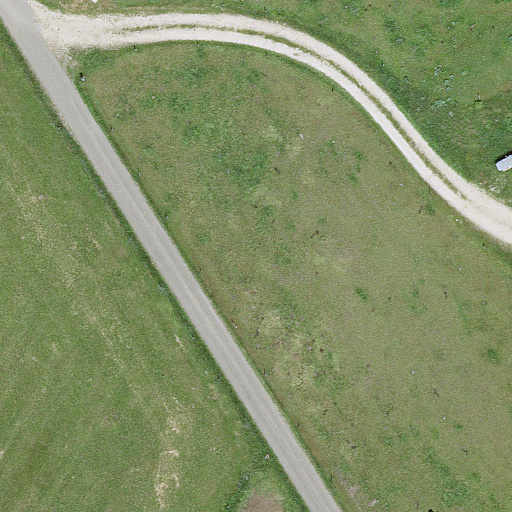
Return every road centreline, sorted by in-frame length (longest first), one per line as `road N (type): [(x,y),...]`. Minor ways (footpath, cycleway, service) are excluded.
road 1 (track): [(328,511),(11,0)]
road 2 (track): [(16,7),(97,29),(236,25),(324,49),(440,178),(511,232)]
